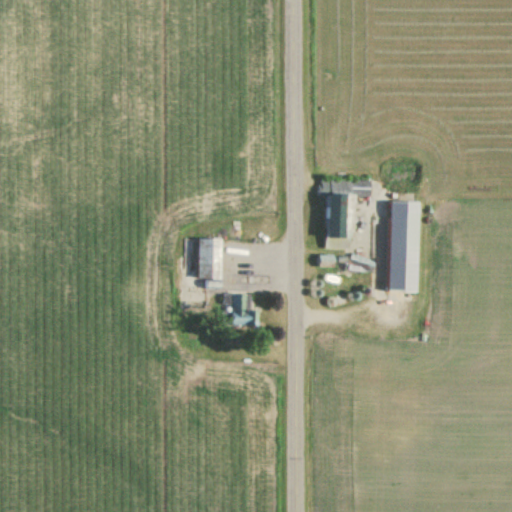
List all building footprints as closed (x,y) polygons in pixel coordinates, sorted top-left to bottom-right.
[(349,198),(368,198),(369,182),(322,181),(321,250),(348,251),(349,198)] [(386,203),(384,293),(414,294),(417,203),(386,203)] [(192,282),(215,282),(215,241),(192,241),(192,282)] [(316,259),(316,268),(330,268),(330,259),(316,259)] [(158,303),(158,288),(128,288),(128,303),(158,303)] [(252,312),(245,312),(245,296),(220,296),(220,328),(252,328),(252,312)]
